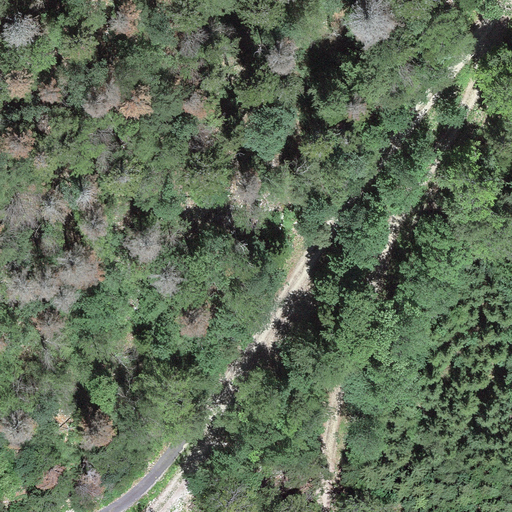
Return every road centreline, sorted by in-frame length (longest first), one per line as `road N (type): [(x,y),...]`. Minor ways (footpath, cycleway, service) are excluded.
road 1 (track): [(237,367),(364,178),(509,1),(475,90),(396,218),(373,281),(330,438),(323,511)]
road 2 (track): [(112,511),(161,468),(237,367)]
road 3 (track): [(237,367),(200,450),(156,511)]
